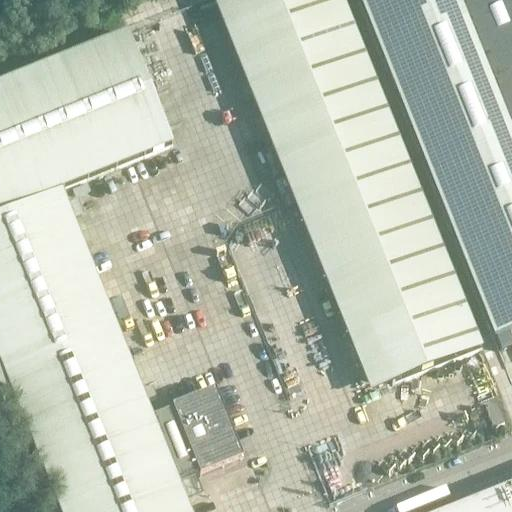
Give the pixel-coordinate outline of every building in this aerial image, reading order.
[(339,0),(228,0),(213,6),(370,397),(481,353),(339,0)] [(511,0),(357,0),(494,343),(511,335),(511,0)] [(0,392),(10,397),(56,511),(186,511),(177,488),(196,480),(198,479),(199,482),(242,465),(215,394),(171,411),(172,413),(152,422),(60,194),(172,150),(126,36),(0,86),(0,392)] [(497,409),(486,413),(494,432),(505,428),(497,409)] [(511,511),(511,489),(455,511),(511,511)]
